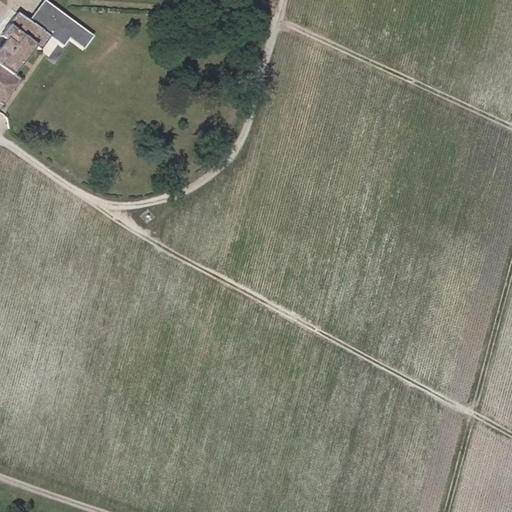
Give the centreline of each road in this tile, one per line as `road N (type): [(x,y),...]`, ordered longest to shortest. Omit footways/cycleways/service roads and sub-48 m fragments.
road 1 (track): [(98,203),(144,236),(511,435)]
road 2 (track): [(0,139),(98,203),(171,198),(218,170),(240,142),(283,0)]
road 3 (track): [(278,17),(511,124)]
road 4 (track): [(511,265),(444,511)]
